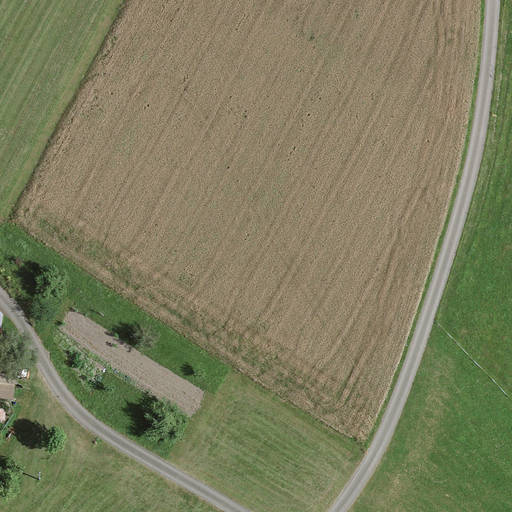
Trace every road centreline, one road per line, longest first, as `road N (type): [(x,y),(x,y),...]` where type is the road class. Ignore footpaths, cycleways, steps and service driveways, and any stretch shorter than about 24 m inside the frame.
road 1 (track): [(337,511),(401,414),(442,301),(473,190),(498,0)]
road 2 (track): [(233,511),(88,425),(0,302)]
